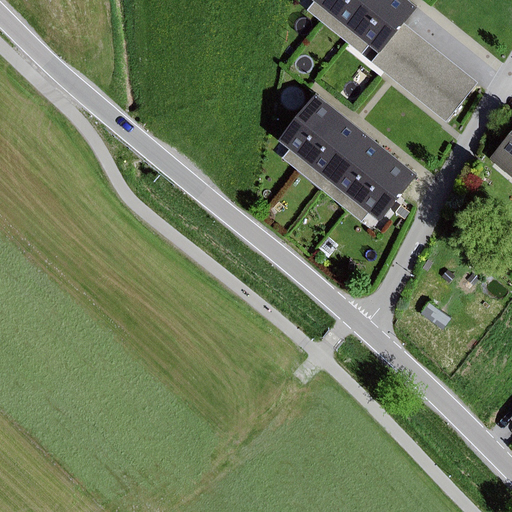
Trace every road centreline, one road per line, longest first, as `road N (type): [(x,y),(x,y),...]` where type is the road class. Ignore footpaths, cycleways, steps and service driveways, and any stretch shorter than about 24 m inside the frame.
road 1 (secondary): [(369,327),(0,6)]
road 2 (residential): [(511,75),(369,327)]
road 3 (secondary): [(511,465),(369,327)]
